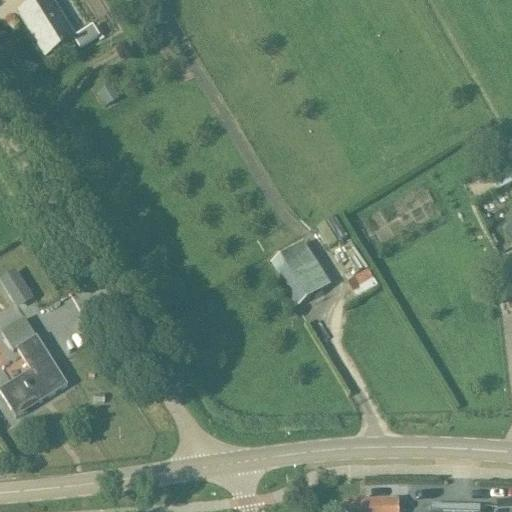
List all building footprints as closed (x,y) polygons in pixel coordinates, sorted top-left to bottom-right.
[(74,40),(49,0),(43,0),(18,15),(45,58),(74,40)] [(104,102),(112,97),(107,89),(98,94),(104,102)] [(282,259),(270,266),(297,309),(316,297),(315,296),(328,287),(302,246),(282,259)] [(0,285),(8,296),(15,307),(31,298),(23,286),(16,274),(0,285)] [(36,339),(34,340),(23,321),(1,336),(12,354),(17,351),(30,373),(0,392),(0,395),(15,421),(67,388),(36,339)] [(397,511),(397,502),(345,505),(345,511),(397,511)] [(497,511),(511,511),(511,502),(497,504),(497,511)]
